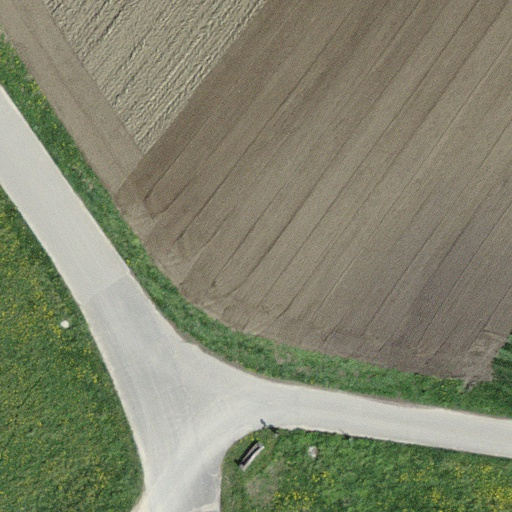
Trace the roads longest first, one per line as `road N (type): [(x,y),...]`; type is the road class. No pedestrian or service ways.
road 1 (unclassified): [(193,410),(0,123)]
road 2 (track): [(193,410),(511,439)]
